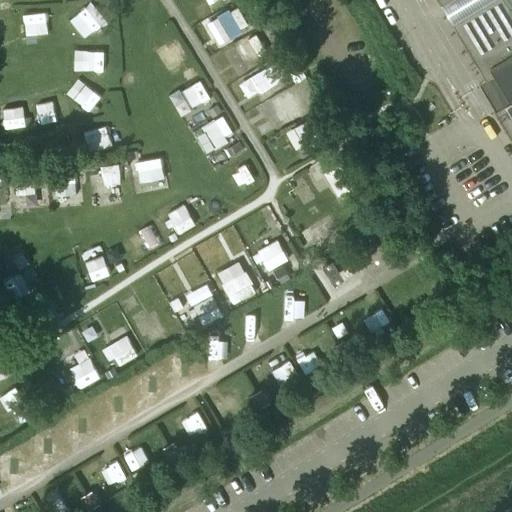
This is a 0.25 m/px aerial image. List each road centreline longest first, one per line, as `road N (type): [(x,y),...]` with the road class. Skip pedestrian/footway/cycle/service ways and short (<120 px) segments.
road 1 (track): [(0,382),(100,300),(268,202),(275,181),(171,0)]
road 2 (unclassified): [(240,511),(511,343)]
